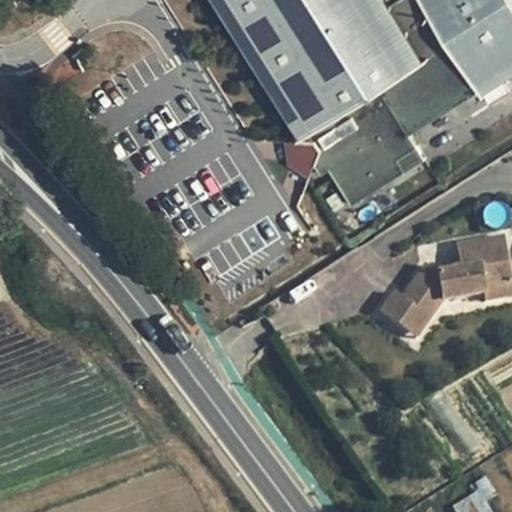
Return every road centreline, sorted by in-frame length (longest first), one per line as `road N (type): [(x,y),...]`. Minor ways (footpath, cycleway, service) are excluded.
road 1 (primary): [(25,176),(291,511)]
road 2 (residential): [(0,63),(27,60),(98,0)]
